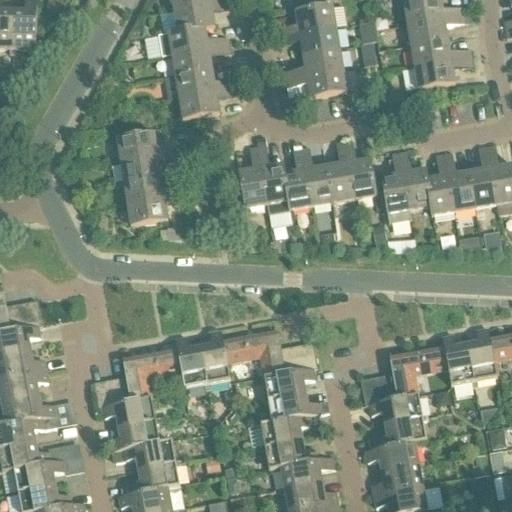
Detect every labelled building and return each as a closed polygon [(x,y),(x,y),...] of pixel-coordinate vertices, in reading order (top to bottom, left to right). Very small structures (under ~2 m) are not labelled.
[(171,0),(174,15),(210,9),(208,0),(171,0)] [(382,0),(370,0),(373,10),(384,9),(382,0)] [(404,7),(407,29),(444,23),(440,1),(404,7)] [(68,7),(48,2),(45,15),(58,18),(59,15),(66,16),(68,7)] [(0,53),(10,53),(10,59),(12,59),(13,15),(1,15),(2,3),(0,3),(0,53)] [(13,15),(12,59),(15,59),(15,53),(36,53),(36,4),(24,4),(24,15),(13,15)] [(232,5),(219,8),(220,16),(234,14),(232,5)] [(210,9),(174,15),(177,36),(177,37),(205,32),(205,33),(214,31),(210,9)] [(295,16),(299,38),(336,32),(332,10),(295,16)] [(451,13),(452,22),(465,19),(464,11),(451,13)] [(465,19),(467,28),(475,26),(473,18),(465,19)] [(465,19),(452,22),(453,30),(467,28),(465,19)] [(444,23),(407,29),(411,50),(447,44),(444,23)] [(511,24),(503,26),(504,35),(511,33),(511,24)] [(276,34),(277,42),(291,40),(289,31),(276,34)] [(177,36),(168,37),(159,39),(163,61),(172,60),(208,53),(205,33),(205,32),(177,37),(177,36)] [(336,32),(299,38),(303,59),(339,53),(336,32)] [(291,40),(277,42),(279,50),(292,48),(291,40)] [(215,44),(217,52),(230,50),(229,41),(215,44)] [(447,44),(411,50),(414,72),(451,66),(447,44)] [(230,50),(217,52),(218,60),(231,58),(230,50)] [(208,53),(172,60),(175,81),(212,75),(208,53)] [(339,53),(303,59),(306,81),(343,75),(339,53)] [(458,56),(459,64),(473,62),(471,54),(458,56)] [(376,68),(374,56),(360,58),(362,70),(376,68)] [(473,62),(459,64),(460,72),(474,70),(473,62)] [(451,66),(414,72),(418,94),(454,88),(451,66)] [(283,76),(285,84),(298,82),(297,74),(283,76)] [(212,75),(175,81),(166,83),(169,104),(179,102),(216,96),(212,75)] [(343,75),(306,81),(310,103),(347,97),(343,75)] [(298,82),(285,84),(286,93),(299,90),(298,82)] [(223,86),(224,94),(237,92),(236,84),(223,86)] [(237,92),(224,94),(225,103),(239,100),(237,92)] [(216,96),(179,102),(183,124),(219,118),(216,96)] [(107,124),(105,115),(96,116),(97,125),(107,124)] [(85,146),(105,141),(103,132),(92,135),(91,133),(83,135),(83,137),(85,146)] [(117,143),(121,165),(157,160),(154,137),(117,143)] [(352,144),(344,145),(346,159),(354,157),(352,144)] [(346,159),(344,145),(336,147),(338,160),(346,159)] [(164,150),(166,158),(179,156),(178,148),(164,150)] [(266,149),(257,151),(260,164),(268,163),(266,149)] [(494,150),(486,151),(488,164),(496,163),(494,150)] [(260,164),(257,151),(249,152),(251,165),(260,164)] [(309,151),(301,153),(303,166),(311,165),(309,151)] [(488,164),(486,151),(478,152),(480,166),(488,164)] [(303,166),(301,153),(293,154),(295,168),(303,166)] [(408,155),(399,156),(402,170),(410,168),(408,155)] [(179,156),(166,158),(167,167),(180,164),(179,156)] [(402,170),(399,156),(391,158),(394,171),(402,170)] [(452,157),(444,158),(446,172),(454,170),(452,157)] [(446,172),(444,158),(435,160),(438,173),(446,172)] [(157,160),(121,165),(124,187),(161,181),(157,160)] [(370,163),(347,167),(354,204),(376,200),(370,163)] [(347,167),(326,171),(332,207),(354,204),(347,167)] [(511,168),(490,173),(496,209),(498,209),(500,221),(511,218),(511,168)] [(283,169),(261,172),(267,209),(269,218),(289,215),(287,205),(288,205),(284,178),(285,178),(283,169)] [(326,171),(305,175),(311,211),(332,207),(326,171)] [(267,209),(261,172),(238,176),(245,213),(267,209)] [(490,173),(469,176),(475,213),(496,209),(490,173)] [(426,174),(403,178),(410,215),(430,211),(431,211),(426,184),(427,184),(426,174)] [(285,178),(284,178),(288,205),(287,205),(289,215),(311,211),(305,175),(285,178)] [(469,176),(447,180),(454,217),(475,213),(469,176)] [(410,215),(403,178),(381,182),(387,219),(410,215)] [(447,180),(427,184),(426,184),(431,211),(430,211),(431,221),(454,217),(447,180)] [(161,181),(124,187),(127,208),(164,202),(161,181)] [(171,193),(172,201),(186,199),(184,191),(171,193)] [(186,199),(172,201),(174,209),(187,207),(186,199)] [(164,202),(127,208),(131,231),(168,225),(164,202)] [(384,229),(372,231),(375,246),(387,244),(384,229)] [(421,257),(416,238),(395,245),(400,263),(421,257)] [(274,244),(275,250),(275,253),(287,251),(286,241),(274,244)] [(0,338),(11,336),(6,311),(5,308),(3,295),(0,295),(0,338)] [(38,305),(28,306),(33,332),(38,331),(42,330),(38,305)] [(28,306),(17,308),(22,334),(33,332),(28,306)] [(17,308),(6,311),(11,336),(22,334),(17,308)] [(40,342),(38,331),(33,332),(22,334),(11,336),(0,338),(0,361),(31,356),(29,344),(40,342)] [(478,348),(467,350),(475,392),(477,391),(476,386),(497,382),(494,366),(493,366),(489,344),(490,344),(488,333),(476,335),(478,348)] [(211,349),(200,351),(208,394),(211,394),(210,388),(230,384),(227,368),(226,368),(223,347),(221,336),(209,338),(211,349)] [(278,337),(223,347),(226,368),(227,368),(260,362),(264,382),(285,378),(281,353),(279,342),(278,337)] [(442,342),(444,353),(448,374),(451,391),(471,387),(472,392),(475,392),(467,350),(456,352),(453,339),(442,342)] [(511,362),(511,340),(490,345),(490,344),(489,344),(493,366),(494,366),(511,362)] [(175,344),(177,355),(178,355),(182,376),(181,377),(184,393),(205,389),(206,395),(208,394),(200,351),(189,353),(187,342),(175,344)] [(313,347),(301,349),(307,374),(313,373),(317,372),(313,347)] [(301,349),(291,351),(296,376),(307,374),(301,349)] [(291,351),(281,353),(285,378),(296,376),(291,351)] [(444,353),(389,363),(392,378),(397,404),(418,400),(415,380),(448,374),(444,353)] [(177,355),(123,365),(124,372),(126,381),(130,407),(152,403),(148,383),(181,377),(182,376),(178,355),(177,355)] [(31,356),(0,361),(0,384),(46,376),(44,365),(33,367),(31,356)] [(262,403),(263,406),(306,398),(303,386),(315,384),(313,373),(307,374),(296,376),(285,378),(264,382),(268,402),(262,403)] [(46,376),(0,384),(0,407),(39,400),(37,389),(48,387),(46,376)] [(387,406),(397,404),(392,378),(382,380),(387,406)] [(382,380),(372,382),(376,408),(387,406),(382,380)] [(120,409),(130,407),(126,381),(115,383),(120,409)] [(360,384),(361,390),(365,410),(369,410),(369,409),(376,408),(372,382),(360,384)] [(115,383),(105,385),(110,410),(120,409),(115,383)] [(105,385),(95,387),(94,387),(98,413),(103,412),(110,410),(105,385)] [(235,408),(233,396),(224,397),(226,409),(235,408)] [(306,398),(263,406),(263,408),(268,407),(272,426),(272,427),(309,420),(309,421),(330,417),(328,405),(308,409),(306,398)] [(39,400),(0,407),(0,430),(43,423),(43,424),(55,421),(52,410),(41,412),(39,400)] [(369,409),(369,410),(371,420),(383,418),(385,430),(428,422),(427,419),(422,420),(418,400),(387,406),(376,408),(369,409)] [(103,412),(105,423),(116,421),(118,432),(161,424),(160,422),(155,423),(152,403),(120,409),(110,410),(103,412)] [(259,450),(259,453),(302,445),(300,433),(311,431),(309,421),(309,420),(272,427),(272,426),(260,429),(264,449),(259,450)] [(375,443),(377,453),(377,454),(415,447),(415,448),(427,446),(423,425),(428,424),(428,422),(385,430),(387,441),(375,443)] [(0,454),(35,447),(33,436),(45,434),(43,424),(43,423),(0,430),(0,454)] [(109,445),(111,457),(160,448),(160,447),(156,428),(161,427),(161,424),(118,432),(120,443),(109,445)] [(500,434),(486,437),(489,455),(503,453),(500,434)] [(160,448),(111,457),(113,457),(115,467),(136,463),(138,475),(181,467),(180,464),(175,465),(171,445),(160,447),(160,448)] [(302,445),(259,453),(260,455),(265,454),(269,475),(280,472),(318,465),(317,464),(315,454),(304,456),(302,445)] [(35,447),(0,454),(0,477),(14,475),(51,468),(51,467),(49,457),(37,459),(35,447)] [(377,454),(377,453),(366,456),(368,467),(379,465),(381,477),(424,469),(423,466),(418,467),(415,448),(415,447),(377,454)] [(486,459),(485,459),(476,461),(477,470),(473,471),(475,483),(489,480),(490,480),(486,459)] [(219,461),(206,463),(208,476),(221,474),(219,461)] [(279,493),(279,495),(322,487),(320,476),(337,473),(335,461),(317,464),(318,465),(280,472),(284,492),(279,493)] [(12,496),(12,498),(55,490),(53,479),(65,477),(63,465),(51,467),(51,468),(14,475),(17,495),(12,496)] [(129,488),(131,499),(168,492),(168,493),(180,491),(176,471),(181,470),(181,467),(138,475),(140,486),(129,488)] [(372,490),(374,501),(423,492),(419,472),(424,471),(424,469),(381,477),(383,488),(372,490)] [(236,472),(225,474),(227,481),(238,479),(236,472)] [(236,485),(228,487),(230,499),(238,497),(236,485)] [(322,487),(279,495),(280,498),(285,497),(287,511),(314,511),(337,508),(335,497),(324,499),(322,487)] [(55,490),(12,498),(13,501),(18,500),(20,511),(61,511),(71,510),(69,499),(58,501),(55,490)] [(131,499),(119,501),(120,511),(125,511),(132,511),(176,511),(177,511),(173,511),(171,511),(168,493),(168,492),(131,499)] [(426,511),(423,492),(374,501),(375,511),(377,511),(387,510),(387,511),(431,511),(432,511),(427,511),(426,511)]
